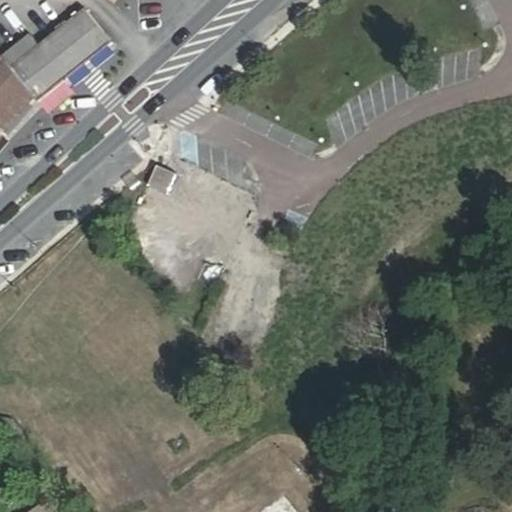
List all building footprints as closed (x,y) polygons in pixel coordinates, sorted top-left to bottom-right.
[(42,46),(67,78),(111,43),(85,12),(42,46)] [(35,37),(5,60),(14,69),(42,46),(35,37)] [(2,130),(23,107),(35,93),(39,99),(67,78),(42,46),(14,69),(5,60),(0,55),(0,137),(5,133),(2,130)] [(509,149),(511,148),(511,107),(490,111),(443,133),(460,130),(332,189),(269,383),(302,393),(320,339),(322,354),(368,214),(509,149)] [(251,206),(159,166),(140,210),(231,250),(251,206)] [(299,280),(302,261),(285,258),(281,277),(299,280)] [(0,439),(33,444),(12,419),(0,416),(0,439)] [(58,511),(51,502),(37,511),(58,511)]
